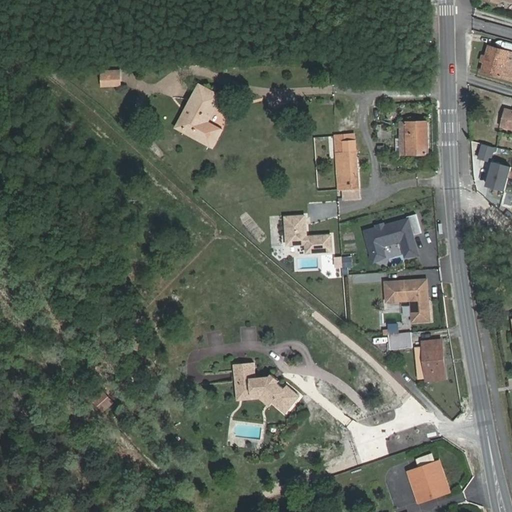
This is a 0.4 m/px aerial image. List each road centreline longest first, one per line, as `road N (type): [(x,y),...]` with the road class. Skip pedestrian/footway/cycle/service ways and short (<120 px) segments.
road 1 (tertiary): [(503,511),(463,296),(453,185)]
road 2 (tertiary): [(453,185),(447,9)]
